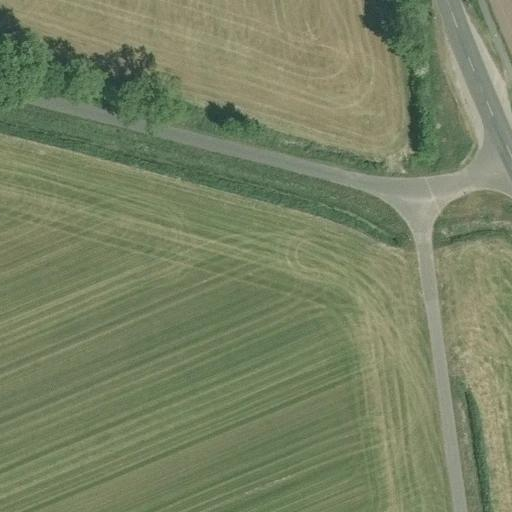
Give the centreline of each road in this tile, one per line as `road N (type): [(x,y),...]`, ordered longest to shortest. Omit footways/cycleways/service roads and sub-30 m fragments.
road 1 (unclassified): [(414,200),(0,97)]
road 2 (unclassified): [(458,511),(414,200)]
road 3 (tertiary): [(445,0),(511,155)]
